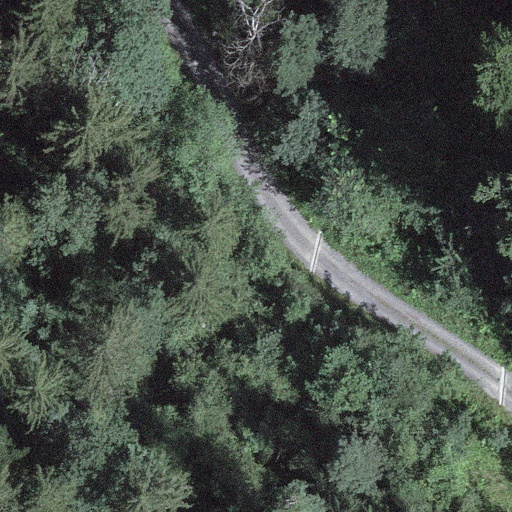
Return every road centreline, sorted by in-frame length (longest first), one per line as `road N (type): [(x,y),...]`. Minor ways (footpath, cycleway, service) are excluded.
road 1 (track): [(186,0),(235,98),(333,234),(511,396)]
road 2 (track): [(511,190),(359,125),(312,0)]
